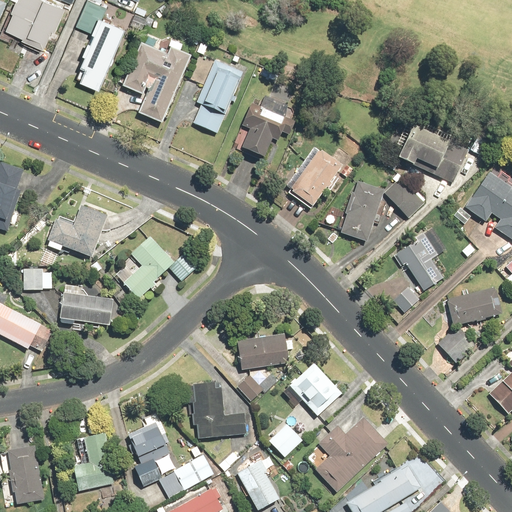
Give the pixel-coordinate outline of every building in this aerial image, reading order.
[(64,7),(46,0),(17,0),(17,2),(15,1),(10,13),(12,14),(5,30),(22,37),(20,39),(43,48),(50,30),(54,31),(64,7)] [(79,80),(98,88),(123,28),(100,18),(105,5),(92,0),(87,0),(78,23),(92,28),(90,33),(92,34),(89,42),(86,41),(81,54),(83,55),(79,66),(84,68),(79,80)] [(137,114),(161,124),(191,56),(170,47),(167,54),(140,43),(121,87),(142,96),(145,89),(148,90),(137,114)] [(217,134),(243,73),(215,61),(196,103),(200,105),(192,124),(217,134)] [(242,149),(263,158),(272,139),(278,141),(281,133),(289,136),(295,123),(250,104),(241,125),(251,130),(242,149)] [(452,184),(468,151),(413,125),(397,158),(452,184)] [(286,193),(310,210),(342,166),(321,151),(320,152),(314,148),(286,187),(289,189),(286,193)] [(24,170),(0,161),(0,230),(7,232),(21,191),(17,190),(24,170)] [(511,186),(511,188),(489,172),(464,208),(486,223),(492,214),(500,220),(494,229),(511,241),(511,186)] [(401,177),(384,193),(408,219),(425,203),(401,177)] [(366,242),(384,190),(357,182),(354,193),(352,193),(345,214),(346,215),(340,233),(366,242)] [(80,206),(72,226),(55,220),(47,242),(91,258),(93,254),(107,216),(80,206)] [(446,250),(431,228),(415,239),(416,241),(398,254),(423,292),(443,279),(431,260),(446,250)] [(131,255),(142,267),(123,284),(138,300),(150,289),(152,291),(157,286),(154,283),(160,277),(169,268),(181,281),(195,268),(184,256),(174,265),(149,237),(131,255)] [(476,252),(469,244),(461,252),(468,260),(476,252)] [(23,269),(23,291),(43,291),(43,269),(23,269)] [(113,299),(78,294),(79,287),(64,285),(63,292),(59,319),(109,326),(113,299)] [(420,300),(408,287),(392,301),(404,314),(420,300)] [(495,288),(446,300),(452,327),(502,315),(495,288)] [(41,325),(0,303),(0,336),(27,351),(41,325)] [(473,346),(457,328),(437,345),(453,364),(473,346)] [(285,335),(236,342),(240,370),(288,364),(285,335)] [(511,372),(488,395),(508,415),(511,411),(511,359),(507,364),(511,369),(511,372)] [(313,364),(288,386),(317,417),(342,395),(313,364)] [(253,404),(279,380),(273,373),(260,386),(250,375),(237,388),(253,404)] [(223,415),(220,381),(192,383),(194,401),(192,402),(193,413),(191,413),(192,425),(197,425),(198,438),(246,434),(244,413),(223,415)] [(388,444),(363,417),(345,434),(337,425),(318,443),(329,456),(314,470),(335,493),(388,444)] [(155,421),(127,434),(140,463),(133,466),(143,487),(162,478),(154,460),(169,453),(155,421)] [(286,424),(268,441),(284,458),(302,442),(286,424)] [(200,451),(182,431),(176,436),(194,456),(200,451)] [(105,432),(83,436),(88,461),(72,464),(77,491),(114,484),(105,432)] [(35,445),(7,449),(16,504),(44,500),(35,445)] [(218,465),(224,472),(239,458),(233,451),(218,465)] [(174,472),(158,480),(168,497),(183,489),(184,490),(214,474),(203,454),(173,470),(174,472)] [(261,460),(236,473),(257,511),(279,499),(265,473),(267,472),(261,460)] [(350,511),(383,511),(422,489),(408,466),(402,469),(401,468),(379,481),(380,482),(345,503),(350,511)] [(212,488),(167,511),(217,511),(223,509),(212,488)] [(451,511),(441,501),(429,511),(451,511)] [(406,503),(389,511),(410,511),(406,503)]
